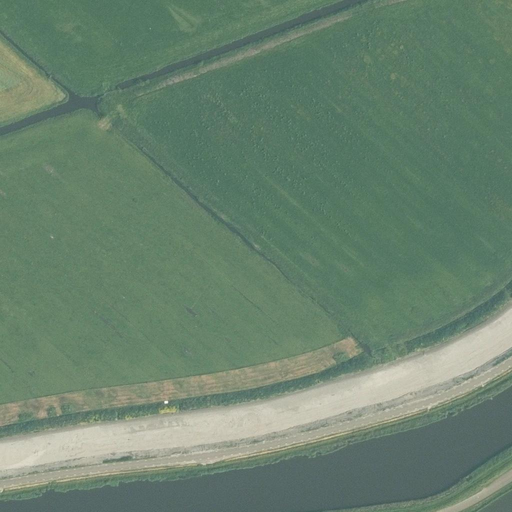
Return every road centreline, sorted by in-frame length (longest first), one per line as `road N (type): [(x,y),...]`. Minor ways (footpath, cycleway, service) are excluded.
road 1 (unclassified): [(0,486),(298,440),(457,393),(511,364)]
road 2 (track): [(140,65),(319,0)]
